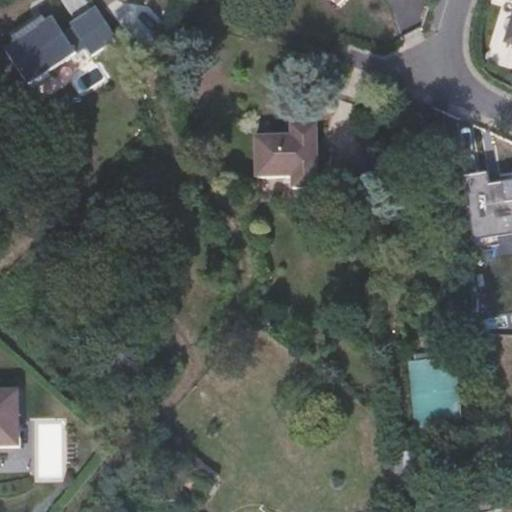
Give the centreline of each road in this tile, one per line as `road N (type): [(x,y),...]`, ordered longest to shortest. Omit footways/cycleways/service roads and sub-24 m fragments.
road 1 (residential): [(73,511),(207,356),(240,301),(235,231),(156,80)]
road 2 (residential): [(511,115),(472,97),(453,77),(446,43),(454,0)]
